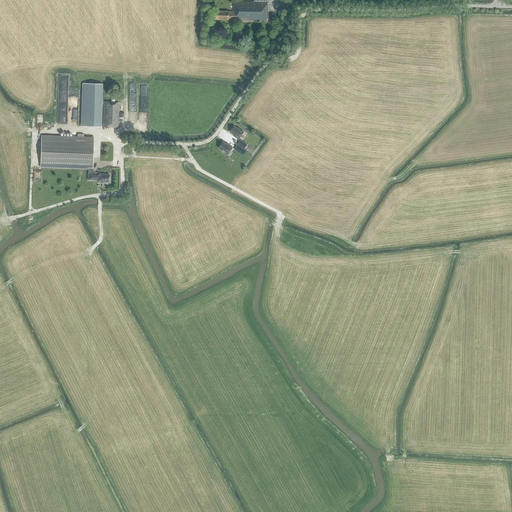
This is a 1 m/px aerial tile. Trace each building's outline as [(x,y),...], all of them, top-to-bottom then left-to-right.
[(267,0),(252,0),(253,2),(233,1),(233,11),(215,11),(215,20),(236,20),(236,22),(267,22),(267,0)] [(82,84),(81,126),(101,127),(102,84),(82,84)] [(119,102),(104,102),(103,126),(118,127),(119,102)] [(239,139),(244,132),(238,128),(237,129),(234,127),(230,132),(233,135),(239,139)] [(93,138),(41,136),(40,166),(88,168),(88,173),(87,180),(98,180),(98,183),(103,183),(108,183),(109,181),(109,180),(110,177),(109,177),(109,175),(102,174),(97,174),(92,168),(93,138)] [(240,141),(237,144),(244,149),(246,146),(244,145),(244,144),(240,141)] [(227,156),(232,148),(227,144),(226,145),(223,142),(218,149),(222,151),(221,152),(227,156)] [(237,145),(234,149),(241,153),(243,150),(237,145)]
